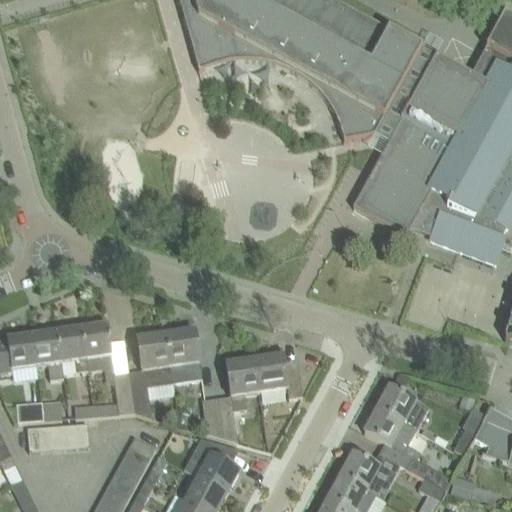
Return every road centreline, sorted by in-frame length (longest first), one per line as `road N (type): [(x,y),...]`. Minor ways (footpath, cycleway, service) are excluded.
road 1 (residential): [(360,336),(55,251)]
road 2 (residential): [(272,511),(360,336)]
road 3 (residential): [(511,380),(360,336)]
road 4 (residential): [(55,251),(30,218),(0,107)]
